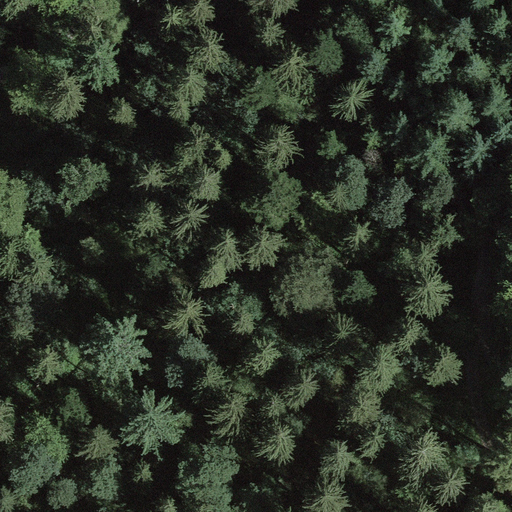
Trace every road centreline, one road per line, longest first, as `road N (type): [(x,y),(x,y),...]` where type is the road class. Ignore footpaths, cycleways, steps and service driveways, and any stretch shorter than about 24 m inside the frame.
road 1 (track): [(511,485),(480,430),(475,312)]
road 2 (track): [(475,312),(498,209),(511,191)]
